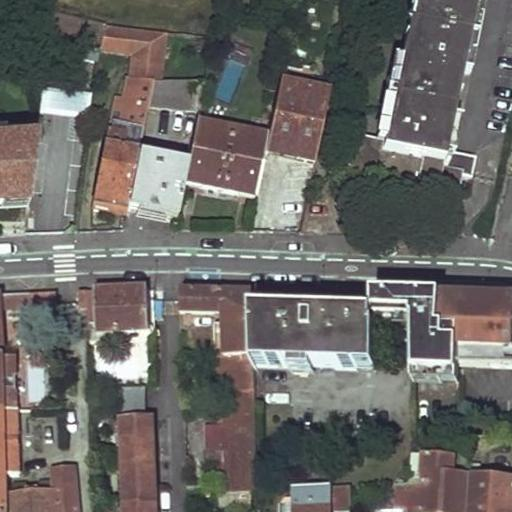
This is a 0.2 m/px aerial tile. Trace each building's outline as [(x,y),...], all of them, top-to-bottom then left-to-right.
[(352,134),(343,176),(360,181),(361,176),(391,182),(391,178),(433,186),(432,191),(452,195),(456,176),(468,178),(471,160),(439,153),(470,0),(410,0),(382,140),(352,134)] [(96,51),(102,27),(38,12),(35,27),(39,28),(36,30),(33,34),(32,39),(33,44),(36,48),(39,51),(44,52),(50,51),(55,47),(57,43),(96,51)] [(102,27),(96,51),(126,53),(148,55),(151,55),(155,32),(102,27)] [(148,55),(126,53),(122,77),(144,80),(148,55)] [(144,80),(122,77),(114,122),(109,122),(107,135),(103,134),(91,203),(125,209),(134,154),(141,103),(144,80)] [(199,80),(144,80),(141,103),(195,107),(199,80)] [(266,136),(262,153),(312,163),(326,93),(277,82),(266,136)] [(67,94),(39,91),(39,95),(38,98),(50,100),(48,112),(37,110),(36,117),(63,121),(84,124),(86,97),(67,94)] [(38,98),(37,110),(48,112),(50,100),(38,98)] [(184,163),(180,182),(253,198),(262,153),(266,136),(192,120),(184,163)] [(0,199),(26,198),(33,142),(1,144),(0,135),(0,199)] [(134,154),(125,209),(174,216),(180,182),(184,163),(134,154)] [(0,199),(0,210),(25,209),(26,198),(0,199)] [(125,209),(91,203),(90,210),(124,215),(125,209)] [(126,290),(86,292),(87,310),(87,327),(97,326),(98,335),(150,332),(148,289),(126,290)] [(181,289),(180,313),(223,315),(224,327),(215,328),(217,393),(226,393),(228,495),(258,495),(255,368),(254,312),(253,291),(217,290),(181,289)] [(86,292),(78,293),(79,310),(87,310),(86,292)] [(0,356),(3,356),(1,310),(31,309),(31,313),(56,311),(55,294),(32,295),(0,296),(0,356)] [(375,326),(442,330),(443,297),(408,296),(374,295),(374,315),(375,326)] [(442,330),(463,330),(462,367),(511,367),(511,302),(501,300),(485,298),(464,297),(443,297),(442,330)] [(374,315),(254,312),(255,368),(376,371),(375,326),(374,315)] [(455,354),(434,354),(434,376),(450,376),(449,365),(455,365),(455,354)] [(0,410),(17,410),(14,365),(8,359),(4,359),(3,356),(0,356),(0,410)] [(95,362),(97,378),(114,376),(112,360),(95,362)] [(156,511),(154,469),(135,470),(134,458),(154,457),(152,419),(145,419),(143,388),(118,390),(123,511),(156,511)] [(17,410),(0,410),(0,511),(10,511),(10,496),(9,490),(14,489),(14,474),(24,474),(21,410),(17,410)] [(154,457),(134,458),(135,470),(154,469),(154,457)] [(403,511),(404,511),(412,511),(465,511),(469,477),(455,475),(456,461),(425,458),(423,472),(427,472),(425,490),(398,486),(395,511),(403,511)] [(10,511),(80,511),(79,472),(58,473),(58,494),(10,496),(10,511)] [(511,511),(511,480),(473,477),(469,511),(511,511)] [(296,511),(351,511),(351,488),(296,489),(296,511)]
